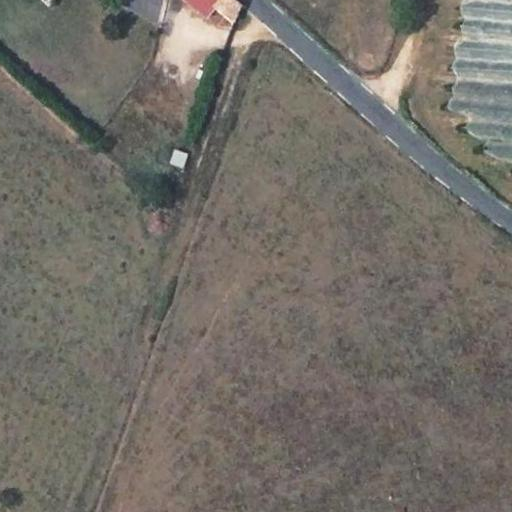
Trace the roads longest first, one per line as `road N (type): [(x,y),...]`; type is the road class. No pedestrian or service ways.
road 1 (unclassified): [(248,0),(511,219)]
road 2 (unknown): [(391,126),(429,0)]
